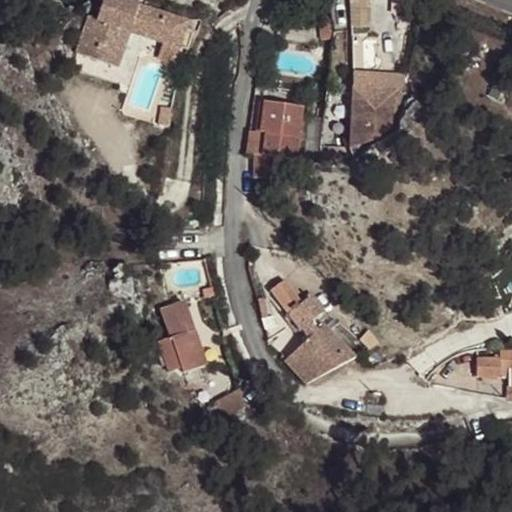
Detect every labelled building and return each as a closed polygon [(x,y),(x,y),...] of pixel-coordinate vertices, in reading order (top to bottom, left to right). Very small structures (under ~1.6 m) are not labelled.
[(352,0),(353,67),(373,67),(372,0),(352,0)] [(81,44),(101,52),(125,60),(127,52),(140,14),(103,2),(98,18),(92,16),(81,44)] [(189,31),(140,14),(127,52),(177,70),(189,31)] [(336,62),(352,62),(351,29),(335,30),(336,62)] [(358,84),(353,148),(389,133),(405,71),(378,71),(373,84),(358,84)] [(159,77),(141,74),(136,102),(154,106),(159,77)] [(270,132),(268,152),(288,156),(300,158),(312,109),(269,100),(263,130),(270,132)] [(288,156),(268,152),(262,149),(263,170),(288,165),(288,156)] [(293,283),(283,288),(303,326),(320,315),(311,294),(302,297),(293,283)] [(170,368),(182,362),(184,370),(210,359),(187,299),(160,307),(169,335),(159,341),(170,368)] [(307,386),(356,358),(324,327),(283,362),(307,386)] [(511,349),(479,350),(476,385),(511,386),(511,349)]
